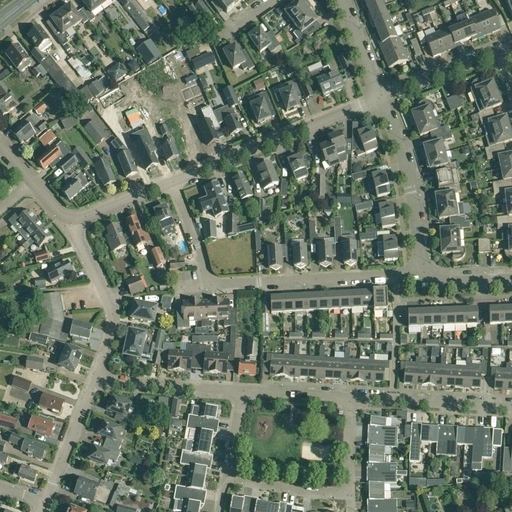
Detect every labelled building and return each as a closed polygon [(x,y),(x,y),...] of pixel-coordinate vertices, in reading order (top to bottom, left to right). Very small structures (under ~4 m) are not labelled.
[(80,0),(86,7),(81,11),(88,21),(90,23),(95,19),(91,15),(92,14),(94,14),(97,12),(97,10),(101,8),(95,0),(80,0)] [(209,0),(211,3),(210,4),(209,4),(218,15),(223,10),(226,14),(235,6),(230,0),(209,0)] [(380,0),(371,0),(362,4),(364,8),(366,7),(369,13),(383,7),(380,0)] [(511,0),(503,0),(511,20),(511,0)] [(292,23),(308,11),(300,1),(291,7),(287,3),(276,12),(280,17),(284,13),(292,23)] [(201,4),(194,9),(205,23),(212,18),(201,4)] [(70,6),(60,13),(72,29),(81,22),(83,25),(88,21),(81,11),(76,14),(70,6)] [(370,25),(388,18),(383,7),(369,13),(371,19),(368,20),(370,25)] [(308,11),(292,23),(298,30),(293,34),(301,44),(313,35),(308,28),(316,22),(308,11)] [(480,16),(488,34),(491,32),(492,34),(500,30),(492,11),(480,16)] [(72,29),(60,13),(50,20),(57,29),(52,32),(63,47),(68,43),(66,41),(69,38),(66,33),(72,29)] [(459,27),(465,41),(471,39),(472,42),(477,40),(469,23),(469,21),(469,20),(466,14),(456,18),(459,27)] [(484,35),(488,34),(480,16),(469,20),(469,21),(469,23),(477,40),(484,37),(484,35)] [(186,34),(187,34),(198,49),(209,44),(205,35),(198,39),(192,30),(194,28),(186,17),(178,23),(186,34)] [(388,18),(370,25),(372,30),(375,29),(377,34),(392,28),(388,18)] [(459,44),(465,41),(459,27),(449,31),(456,48),(460,46),(459,44)] [(396,39),(392,28),(377,34),(379,40),(377,41),(379,46),(396,39)] [(31,54),(39,65),(65,96),(65,95),(77,110),(96,95),(98,97),(103,92),(96,83),(85,91),(84,89),(79,94),(49,58),(45,60),(40,54),(51,45),(48,42),(39,29),(28,37),(37,49),(31,54)] [(448,52),(456,48),(449,31),(448,29),(436,34),(444,52),(447,50),(448,52)] [(259,30),(248,38),(260,54),(267,49),(270,53),(280,46),(271,34),(265,38),(259,30)] [(440,53),(444,52),(436,34),(425,39),(432,58),(440,55),(440,53)] [(384,55),(402,47),(398,38),(396,39),(379,46),(382,54),(383,53),(384,55)] [(150,41),(137,51),(148,66),(162,56),(150,41)] [(417,44),(411,46),(416,57),(422,55),(417,44)] [(235,46),(223,53),(233,70),(240,66),(243,71),(247,69),(249,71),(254,68),(245,53),(240,56),(235,46)] [(402,47),(384,55),(386,60),(385,61),(388,69),(408,61),(402,47)] [(31,65),(28,61),(18,48),(6,56),(17,70),(20,74),(31,65)] [(190,62),(194,72),(214,63),(209,53),(190,62)] [(345,55),(338,58),(343,71),(350,68),(345,55)] [(134,60),(127,65),(134,74),(140,69),(134,60)] [(283,65),(287,76),(294,73),(290,62),(283,65)] [(127,74),(119,64),(111,70),(107,73),(114,83),(118,80),(127,74)] [(36,80),(36,79),(41,76),(43,79),(47,76),(40,67),(31,74),(36,80)] [(328,68),(323,70),(333,93),(337,91),(338,92),(341,90),(342,89),(336,74),(332,76),(328,68)] [(329,94),(333,93),(323,70),(309,76),(313,86),(317,84),(323,97),(324,97),(325,97),(329,95),(329,94)] [(98,82),(100,84),(106,91),(114,85),(108,79),(106,80),(104,77),(98,82)] [(254,83),(257,91),(264,88),(261,80),(254,83)] [(475,103),(480,101),(497,93),(495,84),(493,85),(492,83),(480,87),(478,80),(474,82),(471,85),(470,89),(471,93),(475,103)] [(287,90),(279,94),(286,112),(299,107),(295,97),(300,95),(295,81),(285,85),(287,90)] [(0,99),(9,93),(8,92),(1,83),(0,83),(0,99)] [(203,94),(198,83),(180,91),(185,102),(203,94)] [(307,84),(300,87),(305,100),(312,97),(307,84)] [(99,99),(105,109),(126,97),(120,87),(99,99)] [(222,92),(229,109),(239,105),(231,87),(222,92)] [(18,105),(9,93),(0,99),(0,119),(8,114),(7,113),(18,105)] [(258,103),(250,106),(257,124),(270,119),(266,109),(271,107),(266,93),(256,97),(258,103)] [(498,94),(497,93),(480,101),(475,103),(479,114),(477,114),(479,120),(491,116),(489,110),(501,105),(500,103),(502,102),(498,94)] [(457,96),(451,98),(456,110),(462,108),(457,96)] [(450,113),(456,110),(451,98),(445,100),(450,113)] [(414,126),(432,119),(430,112),(434,111),(434,108),(433,105),(430,102),(427,101),(423,101),(420,103),(423,110),(411,114),(412,116),(410,117),(414,125),(414,126)] [(41,105),(33,111),(37,117),(46,111),(41,105)] [(207,146),(218,141),(215,134),(221,131),(210,107),(200,112),(205,121),(197,125),(207,146)] [(226,107),(213,113),(218,125),(224,123),(230,136),(241,131),(236,117),(235,117),(233,112),(232,110),(228,111),(226,107)] [(71,115),(76,121),(80,118),(76,112),(71,115)] [(59,120),(65,129),(74,124),(69,114),(59,120)] [(24,123),(12,134),(21,144),(24,141),(26,143),(34,136),(36,138),(40,134),(47,129),(48,128),(43,121),(41,123),(34,115),(32,116),(24,123)] [(486,137),(492,136),(510,129),(510,128),(508,120),(506,120),(505,118),(493,122),(491,116),(479,120),(481,126),(482,125),(486,137)] [(433,138),(446,134),(450,133),(448,126),(440,129),(438,123),(434,125),(432,119),(414,126),(415,127),(414,127),(417,135),(419,135),(420,137),(431,132),(433,138)] [(83,131),(96,147),(106,139),(93,123),(83,131)] [(165,127),(159,129),(162,137),(166,135),(168,141),(164,143),(165,147),(160,149),(166,162),(178,157),(172,144),(174,143),(169,133),(168,134),(165,127)] [(357,157),(365,154),(365,155),(377,150),(369,129),(357,134),(352,136),(351,153),(355,151),(357,157)] [(510,130),(510,129),(492,136),(486,137),(485,138),(488,148),(484,149),(485,155),(502,151),(500,145),(511,141),(511,140),(511,139),(511,138),(511,133),(510,130)] [(146,131),(128,139),(135,147),(146,171),(149,170),(150,172),(155,170),(154,168),(157,166),(150,151),(154,149),(146,131)] [(328,139),(330,144),(338,165),(346,162),(346,152),(339,134),(337,135),(337,133),(330,136),(331,137),(328,139)] [(433,138),(435,144),(423,147),(424,149),(422,150),(425,158),(425,159),(444,154),(441,142),(452,139),(450,133),(446,134),(433,138)] [(117,139),(111,144),(117,152),(119,158),(116,159),(118,163),(119,166),(120,166),(125,179),(137,174),(129,154),(117,139)] [(48,153),(37,162),(44,171),(48,167),(54,162),(57,166),(70,155),(59,143),(53,149),(48,153)] [(330,168),(338,165),(330,144),(319,149),(325,163),(322,164),(324,170),(330,168)] [(78,150),(72,155),(85,170),(91,165),(78,150)] [(511,155),(504,157),(502,151),(485,155),(487,160),(498,158),(501,170),(511,167),(511,155)] [(460,162),(454,163),(451,164),(449,158),(445,159),(444,154),(425,159),(425,160),(427,169),(429,168),(430,170),(442,167),(443,173),(456,170),(461,168),(460,162)] [(65,175),(77,164),(71,156),(70,156),(58,166),(58,167),(65,175)] [(306,162),(302,164),(299,157),(287,162),(295,182),(307,178),(305,171),(309,169),(306,162)] [(94,167),(97,175),(99,180),(100,180),(104,188),(115,183),(106,162),(94,167)] [(270,164),(257,169),(260,177),(258,178),(261,184),(264,189),(277,184),(275,178),(276,178),(270,164)] [(360,173),(362,170),(361,166),(357,164),(354,165),(352,169),(353,173),(356,174),(360,173)] [(492,184),(493,189),(509,186),(508,180),(511,179),(511,167),(501,170),(503,181),(492,184)] [(444,189),(446,188),(459,186),(456,170),(443,173),(441,173),(434,175),(437,181),(438,181),(438,185),(437,185),(438,190),(444,189)] [(365,172),(351,176),(352,182),(366,178),(365,172)] [(377,198),(389,195),(384,173),(371,176),(377,198)] [(73,181),(61,192),(69,201),(81,191),(88,185),(80,176),(73,181)] [(242,177),(233,181),(241,201),(252,197),(247,184),(246,184),(242,177)] [(323,178),(315,178),(315,198),(323,198),(323,178)] [(229,212),(225,202),(224,198),(224,197),(218,182),(206,187),(210,196),(198,200),(203,213),(211,210),(214,218),(229,212)] [(435,208),(436,208),(455,205),(453,194),(460,192),(459,186),(446,188),(447,194),(435,196),(435,198),(433,199),(435,208)] [(511,192),(510,193),(509,186),(493,189),(493,195),(501,194),(501,200),(506,200),(506,205),(511,204),(511,192)] [(351,195),(337,195),(336,205),(351,205),(351,195)] [(254,202),(254,221),(264,221),(263,202),(254,202)] [(372,203),(355,207),(356,213),(373,209),(372,203)] [(455,205),(436,208),(436,209),(436,218),(438,218),(439,220),(451,218),(452,224),(465,222),(463,204),(455,205)] [(511,204),(506,205),(508,217),(496,218),(496,224),(511,222),(511,204)] [(382,229),(394,227),(391,205),(378,207),(382,229)] [(176,234),(173,228),(165,207),(153,211),(161,232),(162,232),(164,238),(176,234)] [(17,236),(24,231),(36,220),(28,211),(20,218),(17,214),(6,223),(17,236)] [(237,234),(256,230),(254,224),(237,227),(236,216),(227,216),(227,234),(237,234)] [(136,219),(125,223),(135,248),(150,242),(145,232),(142,233),(136,219)] [(36,220),(24,231),(17,236),(22,241),(17,245),(21,249),(31,239),(43,229),(36,220)] [(215,222),(203,223),(204,241),(216,240),(215,222)] [(469,222),(465,222),(452,224),(452,230),(440,231),(440,233),(438,233),(439,242),(439,243),(459,241),(458,230),(469,229),(469,222)] [(509,241),(511,241),(511,222),(496,224),(497,230),(501,230),(501,241),(509,241)] [(106,237),(112,253),(126,247),(117,226),(106,230),(109,236),(106,237)] [(31,239),(21,249),(24,252),(32,245),(35,248),(37,246),(39,248),(51,238),(43,229),(31,239)] [(251,232),(231,237),(232,243),(234,277),(238,277),(257,276),(256,266),(254,231),(251,232)] [(227,238),(204,243),(205,247),(206,250),(207,254),(208,258),(210,264),(211,271),(212,272),(212,273),(213,274),(214,275),(215,276),(216,276),(217,277),(218,277),(219,278),(221,278),(222,278),(234,277),(232,243),(231,237),(227,238)] [(384,262),(397,261),(395,239),(383,239),(384,262)] [(330,245),(330,246),(324,246),(324,240),(317,240),(318,246),(319,266),(321,266),(325,269),(328,266),(331,266),(331,257),(335,257),(335,245),(330,245)] [(459,241),(439,243),(439,244),(439,253),(441,252),(442,255),(454,254),(454,261),(458,261),(462,259),(464,256),(465,252),(464,248),(463,248),(463,249),(459,249),(459,241)] [(355,244),(343,245),(344,265),(345,265),(350,267),(355,264),(356,264),(355,244)] [(305,247),(293,248),(294,268),(306,267),(305,247)] [(280,249),(268,249),(269,269),(281,269),(280,249)] [(159,250),(150,254),(156,269),(165,265),(159,250)] [(36,264),(48,260),(45,252),(33,255),(36,264)] [(45,272),(51,284),(72,274),(69,269),(70,268),(69,265),(67,264),(67,263),(61,266),(60,265),(45,272)] [(126,283),(131,296),(143,291),(138,279),(126,283)] [(44,280),(34,282),(35,288),(45,287),(44,280)] [(386,292),(372,293),(373,309),(373,313),(387,312),(386,292)] [(361,293),(350,294),(351,310),(362,309),(361,293)] [(373,309),(372,293),(361,293),(362,309),(373,309)] [(338,295),(339,311),(351,310),(350,294),(338,295)] [(43,320),(39,336),(65,342),(67,336),(60,335),(63,321),(58,295),(39,298),(41,312),(43,320)] [(316,296),(317,312),(328,311),(327,295),(316,296)] [(339,311),(338,295),(327,295),(328,311),(339,311)] [(312,296),(302,297),(302,313),(313,312),(312,296)] [(162,297),(160,305),(162,306),(162,310),(169,311),(172,299),(162,297)] [(291,297),(280,298),(281,314),(292,313),(291,297)] [(291,297),(292,313),(302,313),(302,297),(291,297)] [(281,314),(280,298),(270,298),(271,315),(281,314)] [(228,301),(216,302),(217,321),(223,321),(223,328),(235,327),(236,315),(228,315),(228,301)] [(205,302),(194,303),(195,322),(201,322),(201,329),(206,328),(205,302)] [(205,302),(206,328),(211,328),(211,321),(217,321),(216,302),(205,302)] [(195,322),(194,303),(182,303),(183,317),(176,317),(177,330),(189,329),(188,322),(195,322)] [(134,304),(131,320),(153,324),(158,325),(159,317),(155,316),(156,308),(134,304)] [(511,314),(511,308),(500,309),(501,325),(511,324),(511,314)] [(501,325),(500,309),(489,309),(489,325),(501,325)] [(454,310),(442,311),(443,327),(454,327),(454,310)] [(466,326),(465,310),(454,310),(454,327),(466,326)] [(477,310),(465,310),(466,326),(477,326),(477,310)] [(431,311),(419,312),(420,328),(431,327),(431,311)] [(443,327),(442,311),(431,311),(431,327),(443,327)] [(43,320),(41,312),(30,314),(31,322),(28,334),(39,337),(39,336),(43,320)] [(420,328),(419,312),(407,312),(408,328),(420,328)] [(91,328),(73,323),(69,337),(72,338),(72,340),(81,343),(82,340),(88,342),(91,328)] [(154,350),(155,345),(143,342),(145,335),(129,332),(126,344),(154,350)] [(246,357),(256,358),(258,341),(248,339),(246,357)] [(162,344),(161,343),(155,342),(155,345),(154,350),(160,352),(161,352),(162,344)] [(153,354),(154,350),(126,344),(123,357),(140,360),(141,354),(153,357),(151,365),(159,367),(161,356),(153,354)] [(179,372),(180,352),(174,352),(174,345),(163,344),(162,357),(168,357),(167,371),(179,372)] [(216,355),(215,374),(226,375),(227,361),(234,362),(235,345),(223,344),(222,355),(216,355)] [(57,355),(77,363),(81,354),(66,348),(60,346),(57,355)] [(180,352),(179,372),(190,372),(191,361),(197,361),(199,347),(187,346),(186,353),(180,352)] [(199,347),(197,361),(204,362),(203,373),(215,374),(216,355),(210,354),(210,347),(199,347)] [(296,357),(295,377),(307,378),(308,358),(299,357),(299,352),(294,351),(294,357),(296,357)] [(321,358),(320,379),(333,380),(334,359),(330,359),(324,359),(324,353),(319,353),(319,358),(321,358)] [(347,360),(345,380),(358,381),(359,361),(349,360),(349,355),(344,354),(344,360),(347,360)] [(77,363),(57,355),(53,365),(59,367),(74,373),(77,363)] [(282,377),(283,356),(266,355),(266,363),(270,363),(269,376),(282,377)] [(283,356),(282,377),(295,377),(296,357),(294,357),(283,356)] [(359,361),(358,381),(371,382),(372,362),(374,362),(374,356),(370,356),(369,361),(359,361)] [(308,358),(307,378),(320,379),(321,358),(319,358),(317,358),(308,358)] [(27,359),(26,369),(42,371),(43,361),(27,359)] [(334,359),(333,380),(345,380),(347,360),(344,360),(334,359)] [(420,359),(416,359),(415,364),(417,364),(416,385),(429,386),(430,365),(420,365),(420,359)] [(454,387),(456,367),(445,366),(446,361),(441,360),(440,366),(443,366),(442,386),(454,387)] [(456,367),(454,387),(467,388),(468,365),(470,365),(471,360),(466,360),(466,365),(466,367),(456,367)] [(372,362),(371,382),(383,383),(384,370),(388,370),(389,363),(374,362),(372,362)] [(468,365),(467,388),(480,389),(480,376),(485,376),(485,363),(481,362),(481,366),(470,365),(468,365)] [(239,363),(238,375),(255,377),(256,364),(239,363)] [(417,364),(415,364),(400,363),(400,371),(404,371),(403,384),(416,385),(417,364)] [(429,386),(442,386),(443,366),(440,366),(430,365),(429,386)] [(508,370),(506,370),(491,369),(490,377),(495,377),(494,390),(507,390),(508,370)] [(15,377),(12,387),(27,393),(31,384),(15,377)] [(43,394),(39,406),(45,408),(53,411),(52,413),(58,415),(58,413),(59,414),(64,402),(49,396),(49,397),(43,394)] [(158,397),(157,409),(167,411),(169,399),(158,397)] [(111,398),(106,411),(116,415),(113,421),(134,429),(138,419),(127,414),(130,406),(111,398)] [(188,416),(187,423),(217,428),(219,422),(215,421),(217,410),(199,407),(198,418),(188,416)] [(0,416),(0,428),(13,432),(16,421),(0,416)] [(28,430),(34,432),(49,438),(54,427),(32,418),(28,430)] [(368,427),(367,437),(397,438),(397,429),(385,428),(386,419),(370,418),(370,427),(368,427)] [(106,439),(104,445),(118,451),(123,440),(117,438),(120,430),(103,423),(101,429),(99,428),(96,435),(106,439)] [(184,441),(193,442),(211,445),(213,435),(216,435),(217,428),(187,423),(184,441)] [(428,444),(429,428),(421,427),(421,426),(411,425),(409,454),(419,455),(420,443),(428,444)] [(436,456),(445,457),(447,427),(437,427),(437,428),(429,428),(428,444),(436,444),(436,456)] [(447,427),(445,457),(455,457),(456,445),(464,446),(465,430),(457,430),(457,428),(447,427)] [(465,430),(464,446),(472,446),(471,471),(481,472),(482,459),(481,459),(483,429),(473,429),(473,431),(465,430)] [(481,459),(482,459),(491,460),(492,447),(500,448),(501,432),(493,432),(493,430),(483,429),(481,459)] [(41,460),(45,449),(31,443),(20,439),(21,439),(11,436),(8,443),(22,448),(21,452),(41,460)] [(368,456),(384,456),(384,448),(396,448),(397,438),(367,437),(367,448),(369,448),(368,456)] [(511,452),(503,451),(502,473),(511,474),(511,461),(511,440),(511,450),(511,452)] [(211,445),(193,442),(192,453),(182,452),(181,457),(211,463),(212,457),(209,456),(211,445)] [(118,451),(104,445),(101,451),(91,447),(88,454),(90,455),(88,460),(105,467),(109,460),(116,463),(120,452),(118,451)] [(366,464),(366,475),(406,474),(406,472),(396,472),(396,464),(384,464),(384,456),(368,456),(368,464),(366,464)] [(189,467),(187,478),(204,481),(206,470),(210,471),(211,463),(181,457),(180,465),(189,467)] [(17,466),(16,468),(13,476),(33,484),(37,473),(30,471),(31,469),(23,466),(21,468),(17,466)] [(368,493),(384,493),(384,485),(396,484),(396,476),(406,477),(406,474),(366,475),(366,485),(368,485),(368,493)] [(204,481),(187,478),(185,489),(176,487),(175,494),(205,499),(206,492),(203,492),(204,481)] [(110,493),(105,491),(105,490),(98,487),(99,486),(81,479),(77,487),(107,499),(110,493)] [(118,484),(115,494),(126,498),(130,489),(118,484)] [(107,499),(77,487),(74,495),(92,502),(93,501),(99,504),(104,506),(107,499)] [(109,500),(115,502),(117,496),(111,493),(109,500)] [(367,501),(367,511),(396,510),(396,501),(384,501),(384,493),(368,493),(368,501),(367,501)] [(172,511),(173,511),(198,511),(200,505),(204,506),(205,499),(175,494),(173,501),(174,501),(172,511)] [(247,511),(250,498),(244,497),(243,501),(232,499),(229,511),(247,511)] [(266,511),(268,505),(257,503),(257,500),(250,498),(247,511),(266,511)] [(109,500),(106,506),(112,509),(115,502),(109,500)]
